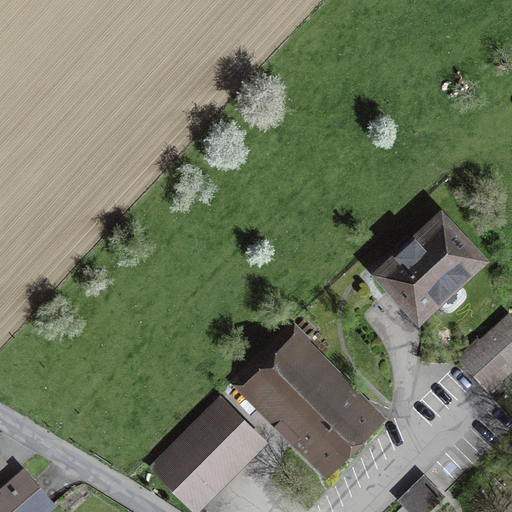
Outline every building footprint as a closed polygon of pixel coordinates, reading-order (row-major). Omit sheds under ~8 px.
[(448,211),(379,274),(403,300),(426,325),(496,263),(448,211)] [(511,383),(511,320),(469,359),(501,393),(511,383)] [(236,383),(284,434),(333,483),(390,426),(290,327),(236,383)] [(206,511),(284,434),(236,383),(154,463),(202,511),(206,511)] [(23,469),(0,489),(0,511),(46,511),(55,504),(23,469)] [(423,480),(401,502),(410,511),(427,511),(441,498),(423,480)]
